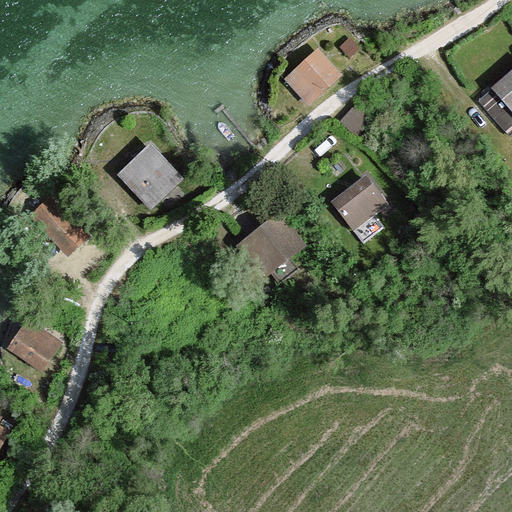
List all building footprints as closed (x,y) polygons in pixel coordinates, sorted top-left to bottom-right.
[(312,105),(342,75),(314,48),(285,77),(312,105)] [(511,66),(485,90),(511,121),(511,120),(511,66)] [(109,174),(141,210),(173,182),(141,146),(109,174)] [(386,209),(360,177),(327,205),(354,236),(386,209)] [(27,217),(64,257),(82,240),(46,201),(27,217)] [(299,251),(273,215),(238,241),(263,276),(299,251)] [(44,376),(64,348),(25,321),(5,349),(44,376)] [(0,452),(15,428),(0,418),(0,452)]
